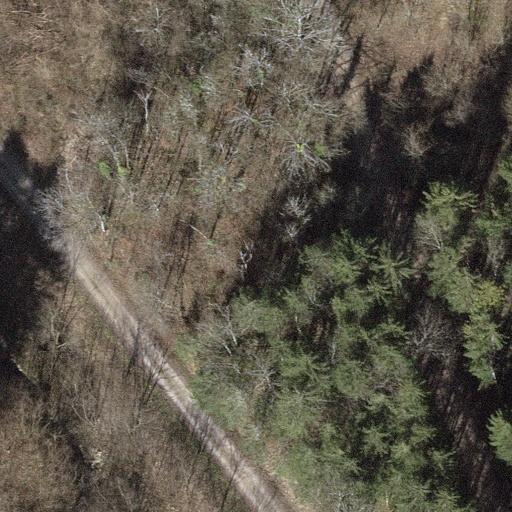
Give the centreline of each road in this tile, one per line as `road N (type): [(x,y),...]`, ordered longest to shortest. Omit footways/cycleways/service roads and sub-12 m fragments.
road 1 (track): [(511,492),(343,0)]
road 2 (track): [(272,511),(0,157)]
